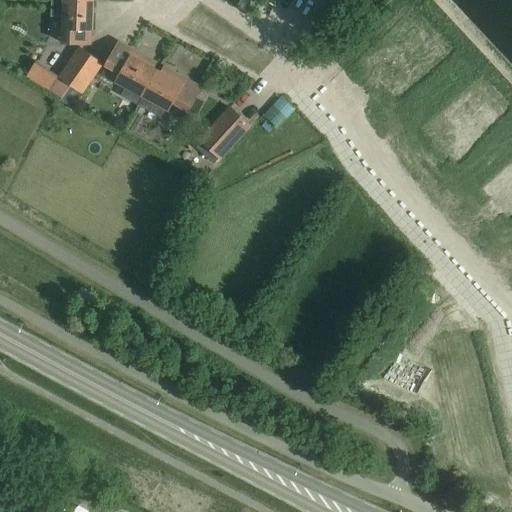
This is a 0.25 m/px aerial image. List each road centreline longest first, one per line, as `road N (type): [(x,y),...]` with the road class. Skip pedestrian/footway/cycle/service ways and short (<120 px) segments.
road 1 (primary): [(346,511),(0,336)]
road 2 (unclassified): [(511,273),(301,67)]
